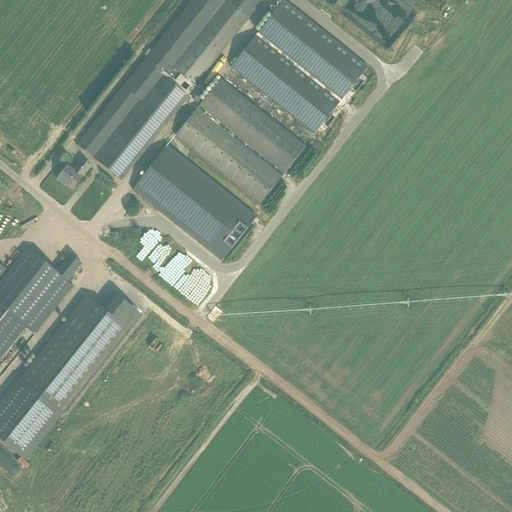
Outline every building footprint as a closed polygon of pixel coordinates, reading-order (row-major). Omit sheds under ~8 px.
[(179,75),(194,86),(262,0),(192,0),(151,51),(147,58),(146,59),(163,72),(174,81),(179,75)] [(277,9),(230,68),(314,135),(319,129),(324,133),(366,80),(361,76),(367,68),(284,1),(277,9)] [(196,88),(194,86),(179,75),(174,81),(163,72),(146,59),(146,58),(123,87),(77,145),(93,158),(122,180),(196,88)] [(221,80),(205,99),(175,137),(260,204),(305,147),(221,80)] [(256,218),(167,146),(132,190),(221,262),(256,218)] [(72,171),(67,167),(57,180),(62,184),(64,183),(72,190),(90,167),(81,160),(76,165),(77,165),(72,171)] [(0,359),(26,327),(35,334),(73,286),(67,282),(81,264),(70,255),(56,273),(27,249),(0,282),(0,359)] [(86,297),(0,405),(0,441),(24,460),(140,315),(116,295),(104,311),(86,297)] [(141,404),(151,411),(185,364),(175,356),(141,404)]
